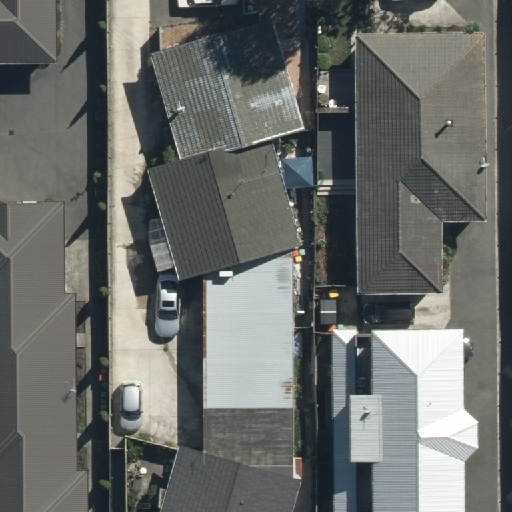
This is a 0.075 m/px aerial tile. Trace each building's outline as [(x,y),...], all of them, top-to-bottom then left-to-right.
[(0,0),(0,58),(61,59),(60,0),(0,0)] [(294,511),(305,482),(292,478),(289,249),(304,245),(275,139),(307,130),(276,19),(151,53),(181,159),(148,168),(179,279),(206,272),(208,451),(182,442),(158,511),(294,511)] [(359,23),(363,284),(448,283),(447,212),(489,211),(486,22),(359,23)] [(64,194),(0,193),(0,511),(88,511),(89,462),(77,463),(76,287),(64,287),(64,194)] [(466,314),(372,313),(373,323),(335,323),(335,511),(468,511),(469,445),(479,431),(478,406),(466,392),(466,314)]
